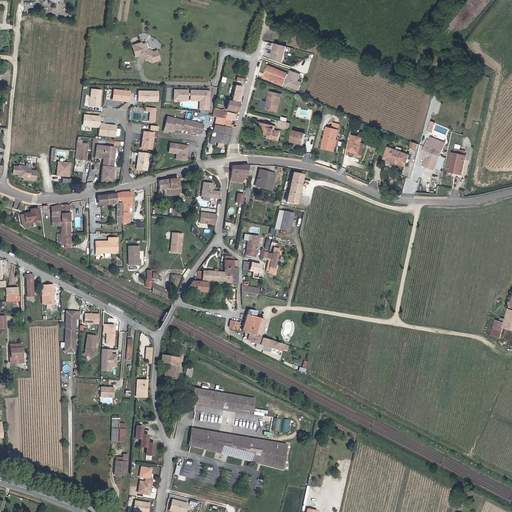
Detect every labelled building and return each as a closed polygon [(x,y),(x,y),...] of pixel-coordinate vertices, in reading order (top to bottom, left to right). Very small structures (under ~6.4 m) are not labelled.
[(201,15),(187,13),(184,27),(201,30),(203,21),(200,20),(201,15)] [(271,21),(269,25),(276,28),(278,22),(272,20),(271,21)] [(144,40),(130,44),(133,57),(137,56),(150,63),(159,60),(156,50),(151,51),(146,48),(144,40)] [(285,46),(273,43),(269,58),(281,62),(285,46)] [(264,78),(285,86),(285,85),(290,73),(277,69),(278,67),(270,64),(264,78)] [(291,70),(290,73),(285,85),(300,91),(304,82),(300,80),(302,74),(291,70)] [(244,81),(237,79),(235,87),(239,88),(242,89),(244,81)] [(100,89),(89,88),(86,106),(98,108),(100,89)] [(233,95),(230,105),(229,108),(228,111),(237,114),(242,89),(239,88),(237,96),(233,95)] [(129,91),(112,89),(110,101),(127,103),(129,91)] [(186,89),(172,89),(172,100),(185,101),(186,89)] [(137,90),(137,101),(157,101),(157,90),(137,90)] [(209,90),(189,90),(189,100),(198,100),(198,109),(208,109),(209,90)] [(270,94),(268,105),(266,113),(277,115),(281,97),(270,94)] [(144,111),(148,111),(148,122),(155,123),(156,107),(145,106),(144,111)] [(221,109),(216,107),(215,108),(215,111),(214,117),(215,117),(216,118),(218,118),(216,126),(217,126),(218,126),(228,129),(229,129),(231,122),(229,122),(224,120),(224,119),(225,118),(227,113),(221,111),(221,109)] [(234,123),(236,116),(227,113),(225,118),(224,119),(224,120),(229,122),(231,122),(233,123),(234,123)] [(98,116),(82,115),(81,125),(97,127),(98,116)] [(184,121),(168,117),(164,132),(168,133),(169,131),(173,132),(173,130),(173,129),(175,130),(182,131),(182,130),(189,131),(190,131),(192,131),(192,132),(201,134),(204,125),(185,120),(184,121)] [(427,130),(433,132),(437,122),(431,120),(427,130)] [(115,125),(99,123),(97,135),(114,137),(115,125)] [(268,138),(268,139),(267,142),(278,145),(280,136),(272,134),(273,133),(270,132),(270,128),(262,125),(260,132),(266,134),(265,137),(268,138)] [(288,131),(289,126),(283,125),(281,131),(288,133),(288,131)] [(216,126),(214,133),(230,137),(232,130),(229,129),(228,129),(218,126),(217,126),(216,126)] [(329,150),(328,152),(332,153),(334,148),(332,147),(333,145),(335,142),(338,133),(327,130),(323,147),(324,149),(329,150)] [(153,132),(141,131),(139,148),(151,149),(153,132)] [(230,137),(214,133),(210,147),(215,148),(216,145),(220,145),(227,147),(230,137)] [(367,137),(354,133),(349,155),(362,158),(367,137)] [(304,136),(292,134),(290,144),(302,147),(304,136)] [(428,140),(422,160),(425,161),(424,164),(426,165),(425,169),(437,173),(445,145),(428,140)] [(76,141),(74,157),(84,158),(87,143),(76,141)] [(187,160),(188,144),(168,142),(167,153),(175,153),(175,160),(187,160)] [(419,153),(421,147),(416,145),(415,145),(413,151),(419,153)] [(95,157),(104,158),(103,166),(102,166),(100,181),(111,183),(113,166),(112,166),(113,152),(104,151),(104,148),(97,146),(95,157)] [(409,158),(389,151),(385,162),(405,170),(409,158)] [(455,180),(456,177),(457,174),(465,176),(470,159),(468,158),(469,154),(458,151),(457,156),(455,155),(449,179),(455,180)] [(146,170),(148,153),(136,152),(135,169),(146,170)] [(69,163),(56,161),(54,176),(67,177),(69,163)] [(24,167),(12,165),(11,175),(17,175),(16,178),(22,178),(22,180),(35,182),(36,171),(29,170),(29,164),(24,163),(24,167)] [(245,167),(245,166),(240,167),(234,167),(230,167),(228,181),(242,184),(242,183),(245,167)] [(298,205),(305,175),(293,172),(286,203),(298,205)] [(254,187),(269,191),(269,189),(272,177),(273,175),(265,173),(264,175),(257,173),(254,187)] [(165,182),(156,183),(157,190),(156,190),(156,199),(176,197),(174,180),(165,182)] [(214,183),(203,182),(201,197),(219,199),(220,191),(213,191),(214,183)] [(241,197),(241,196),(234,195),(233,203),(239,204),(240,197),(241,197)] [(110,207),(112,207),(112,206),(112,196),(92,198),(92,206),(92,207),(110,207)] [(119,225),(123,225),(123,217),(125,217),(125,213),(125,211),(128,211),(127,197),(119,196),(117,196),(116,196),(112,196),(112,206),(112,207),(113,207),(116,207),(119,207),(119,215),(119,217),(119,218),(119,223),(119,225)] [(56,223),(56,206),(48,208),(48,217),(46,217),(46,227),(56,227),(56,223)] [(58,206),(58,223),(66,223),(66,206),(58,206)] [(19,214),(19,227),(29,227),(29,222),(36,222),(36,211),(29,211),(29,214),(19,214)] [(216,225),(217,214),(201,212),(200,223),(216,225)] [(279,217),(275,231),(286,234),(289,220),(279,217)] [(57,231),(57,238),(60,238),(60,236),(66,236),(66,223),(58,223),(58,231),(57,231)] [(60,238),(57,238),(57,247),(66,247),(66,236),(60,236),(60,238)] [(178,255),(178,247),(177,247),(177,245),(179,245),(179,236),(169,236),(168,255),(178,255)] [(249,240),(244,239),(241,257),(251,259),(256,238),(249,237),(249,240)] [(114,240),(104,241),(104,245),(91,245),(92,258),(96,258),(96,256),(114,256),(114,240)] [(125,249),(125,268),(136,269),(136,264),(135,265),(136,250),(125,249)] [(260,255),(259,254),(258,257),(258,258),(258,259),(257,262),(266,264),(264,271),(271,273),(274,257),(270,256),(268,255),(268,257),(264,256),(260,255)] [(228,270),(229,262),(229,259),(222,258),(221,270),(228,270)] [(249,281),(253,282),(253,281),(256,266),(246,264),(245,272),(250,273),(249,280),(249,281)] [(228,270),(221,270),(220,274),(219,285),(226,286),(232,286),(234,287),(234,271),(228,270)] [(212,284),(219,285),(220,274),(217,274),(203,273),(202,274),(200,274),(199,275),(198,281),(202,282),(212,283),(212,284)] [(203,284),(202,283),(189,282),(183,292),(203,293),(204,288),(219,289),(219,285),(212,284),(208,284),(203,284)] [(50,286),(38,287),(39,303),(43,302),(43,306),(48,306),(48,302),(51,301),(50,286)] [(16,287),(10,287),(10,289),(3,289),(3,294),(4,294),(11,294),(12,294),(12,295),(12,296),(12,297),(16,297),(16,294),(16,287)] [(162,295),(149,288),(149,296),(160,302),(162,295)] [(238,288),(237,294),(249,297),(250,291),(238,288)] [(511,307),(506,320),(498,318),(493,332),(501,335),(505,326),(511,329),(511,328),(511,307)] [(73,317),(76,317),(76,310),(73,310),(72,312),(69,312),(68,310),(63,310),(64,327),(73,327),(73,317)] [(256,339),(257,339),(262,316),(261,315),(260,315),(259,320),(250,318),(251,313),(243,311),(238,334),(239,334),(256,339)] [(100,313),(85,313),(84,324),(99,324),(100,313)] [(225,330),(232,332),(233,325),(226,323),(226,325),(226,326),(225,330)] [(73,327),(64,327),(64,346),(66,350),(69,350),(70,348),(73,348),(73,327)] [(106,329),(99,328),(99,336),(102,336),(103,336),(105,336),(105,342),(109,342),(110,332),(106,332),(106,329)] [(281,346),(245,338),(244,343),(250,345),(250,346),(268,350),(269,350),(280,352),(281,346)] [(82,356),(79,358),(79,359),(81,361),(84,359),(87,362),(93,357),(94,356),(91,352),(92,340),(83,339),(82,350),(82,351),(82,356)] [(167,340),(167,344),(166,349),(168,349),(176,350),(177,345),(167,340)] [(8,348),(8,359),(11,359),(12,368),(21,367),(19,348),(8,348)] [(111,366),(117,366),(118,353),(112,353),(112,349),(102,348),(100,370),(111,371),(111,366)] [(164,364),(166,364),(167,358),(167,357),(158,355),(157,362),(157,363),(164,364)] [(167,358),(166,364),(173,366),(175,358),(167,357),(167,358)] [(166,364),(164,364),(161,378),(174,380),(176,366),(173,366),(166,364)] [(113,397),(113,386),(99,386),(99,396),(113,397)] [(146,386),(145,386),(137,387),(135,387),(135,399),(139,398),(141,398),(146,398),(146,386)] [(249,414),(251,402),(191,391),(189,403),(193,404),(193,407),(200,409),(200,405),(233,411),(249,414)] [(233,414),(233,411),(200,405),(200,409),(233,414)] [(118,445),(120,424),(114,424),(108,423),(107,444),(118,445)] [(131,430),(130,439),(137,439),(136,447),(143,448),(142,456),(149,456),(150,445),(144,444),(144,436),(138,436),(139,428),(132,427),(131,430)] [(216,436),(188,431),(186,447),(201,451),(201,450),(210,451),(214,451),(216,448),(215,445),(216,436)] [(210,451),(201,450),(201,451),(258,466),(259,463),(244,460),(245,457),(226,454),(229,438),(216,436),(215,445),(216,448),(214,451),(210,451)] [(244,440),(229,438),(226,454),(245,457),(244,460),(259,463),(258,466),(280,471),(284,447),(259,443),(259,445),(244,443),(244,440)] [(116,457),(111,457),(110,470),(121,471),(123,451),(117,450),(116,457)] [(143,485),(143,480),(142,485),(137,484),(136,485),(135,495),(141,496),(142,487),(142,486),(143,485)] [(149,481),(143,480),(143,485),(142,486),(142,487),(141,496),(147,497),(149,481)] [(322,494),(322,487),(313,486),(312,494),(322,494)] [(171,498),(168,510),(175,511),(184,511),(187,502),(171,498)] [(133,500),(132,511),(148,511),(149,501),(133,500)]
